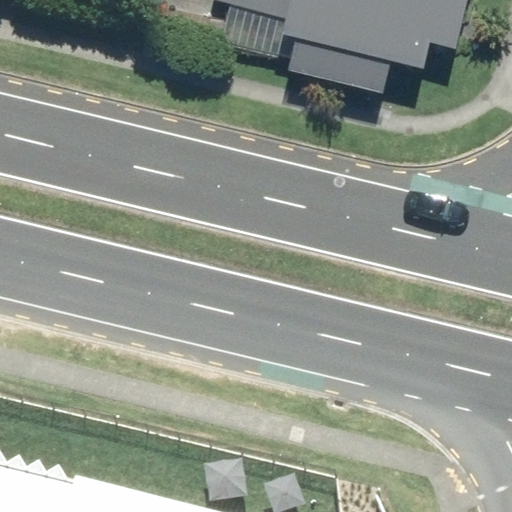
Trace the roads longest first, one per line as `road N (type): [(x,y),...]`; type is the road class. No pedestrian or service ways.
road 1 (secondary): [(456,388),(0,266)]
road 2 (secondary): [(0,130),(421,231)]
road 3 (residential): [(511,498),(456,388)]
